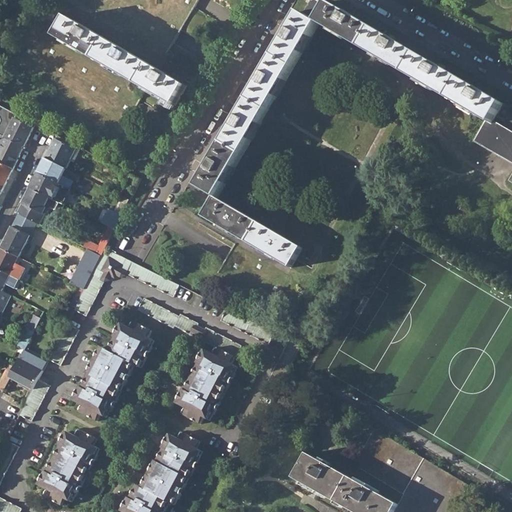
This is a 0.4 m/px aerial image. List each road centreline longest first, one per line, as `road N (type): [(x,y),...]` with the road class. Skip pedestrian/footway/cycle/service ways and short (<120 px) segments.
road 1 (residential): [(33,511),(20,461),(116,287),(139,285),(259,347),(269,362),(251,401)]
road 2 (residential): [(129,252),(277,0)]
road 3 (residential): [(375,0),(511,80)]
